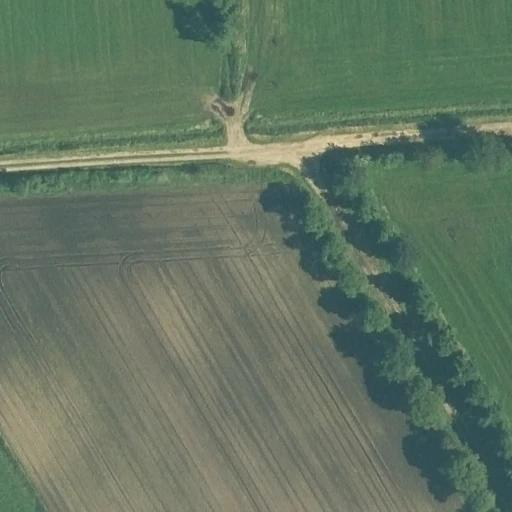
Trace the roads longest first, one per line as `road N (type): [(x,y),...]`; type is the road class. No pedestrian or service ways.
road 1 (track): [(511,503),(300,144),(0,167)]
road 2 (track): [(511,131),(300,144)]
